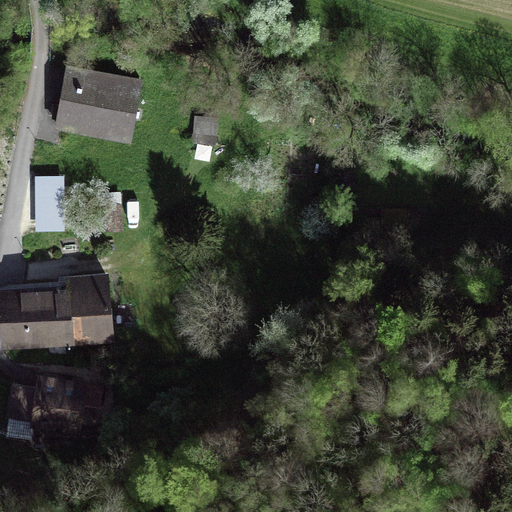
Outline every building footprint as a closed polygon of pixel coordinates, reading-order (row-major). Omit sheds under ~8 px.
[(65,67),(54,125),(128,139),(139,80),(65,67)] [(216,118),(193,116),(192,134),(215,136),(216,118)] [(338,188),(351,187),(350,174),(338,174),(338,188)] [(59,179),(32,180),(34,233),(60,232),(59,179)] [(105,205),(107,230),(124,229),(122,204),(105,205)] [(0,293),(0,342),(57,338),(57,339),(71,338),(71,339),(111,336),(106,279),(65,283),(65,290),(0,293)] [(37,378),(31,423),(75,429),(78,404),(89,405),(92,386),(37,378)]
